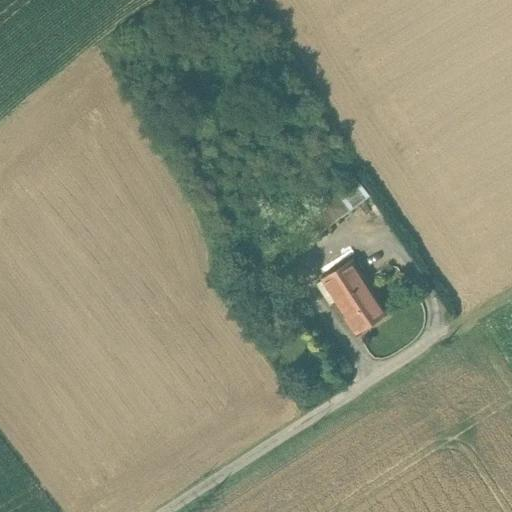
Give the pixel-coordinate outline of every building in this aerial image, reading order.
[(346,191),(347,199),(366,198),(364,179),(348,180),(349,191),(346,191)] [(352,209),(338,191),(324,201),(338,219),(352,209)] [(324,201),(300,220),(314,238),(338,219),(324,201)] [(300,220),(273,240),(287,258),(314,238),(300,220)] [(287,258),(273,240),(258,252),(271,270),(287,258)] [(271,270),(258,252),(239,264),(258,293),(277,280),(271,270)] [(374,292),(352,258),(322,278),(336,300),(347,316),(345,318),(356,334),(386,314),(372,293),(374,292)] [(336,300),(322,278),(315,282),(330,304),(336,300)]
